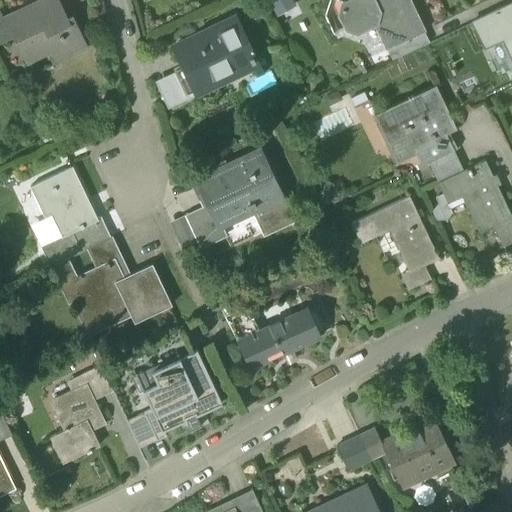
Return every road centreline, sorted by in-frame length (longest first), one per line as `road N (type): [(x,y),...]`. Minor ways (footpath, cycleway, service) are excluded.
road 1 (residential): [(458,316),(119,511)]
road 2 (residential): [(458,316),(511,509)]
road 3 (residential): [(111,0),(154,174)]
